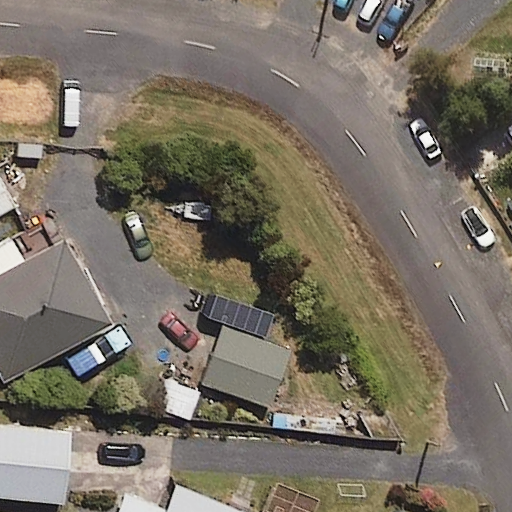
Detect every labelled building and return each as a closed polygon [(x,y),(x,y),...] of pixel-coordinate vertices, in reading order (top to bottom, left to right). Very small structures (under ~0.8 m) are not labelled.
[(0,212),(11,206),(0,185),(0,212)] [(60,237),(19,260),(7,238),(0,242),(0,380),(106,322),(60,237)] [(267,405),(285,345),(214,324),(196,383),(267,405)] [(0,497),(58,501),(63,429),(0,425),(0,497)] [(239,511),(171,484),(161,508),(121,492),(112,511),(239,511)]
